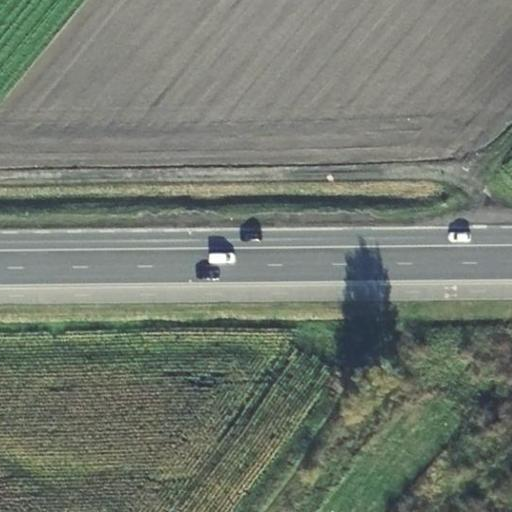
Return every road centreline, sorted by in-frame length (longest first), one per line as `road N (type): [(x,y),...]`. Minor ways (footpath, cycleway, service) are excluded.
road 1 (track): [(511,245),(484,226),(468,176),(434,171),(0,177)]
road 2 (primary): [(511,245),(0,249)]
